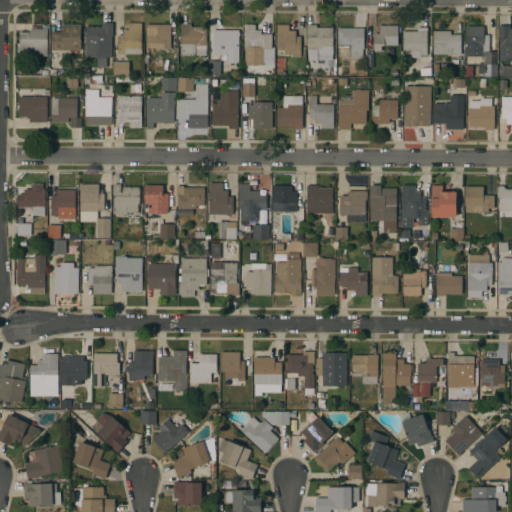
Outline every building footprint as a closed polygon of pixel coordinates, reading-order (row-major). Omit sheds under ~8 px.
[(86,26),(101,26),(102,22),(113,23),(113,36),(112,36),(111,57),(107,57),(106,67),(97,67),(97,57),(85,57),(86,26)] [(81,23),(81,50),(57,50),(57,53),(52,53),(52,50),(51,50),(51,31),(62,31),(62,23),(81,23)] [(141,53),(117,53),(117,34),(122,35),(122,29),(128,29),(128,23),(142,23),(141,53)] [(196,55),(180,55),(181,23),(191,23),(191,26),(207,26),(207,45),(206,45),(206,55),(196,55)] [(171,24),(170,48),(163,48),(147,48),(147,43),(146,43),(146,24),(171,24)] [(272,48),(264,48),(264,65),(245,65),(245,48),(244,48),(244,24),(255,24),(255,30),(261,30),(261,33),(272,33),(272,48)] [(277,24),(289,24),(289,30),(295,30),(295,36),(301,36),(301,56),(291,56),(291,54),(284,54),(284,49),(276,49),(277,24)] [(333,55),(308,55),(308,48),(307,48),(307,24),(317,24),(317,27),(333,27),(333,55)] [(398,25),(398,45),(381,45),(381,51),(374,51),(374,33),(379,33),(379,25),(398,25)] [(465,25),(484,26),(484,34),(489,35),(489,52),(483,52),(483,56),(465,56),(465,25)] [(499,37),(498,37),(498,25),(510,25),(510,28),(511,28),(511,60),(499,60),(499,37)] [(364,28),(364,48),(363,48),(363,57),(337,57),(338,27),(364,28)] [(427,55),(419,55),(419,50),(402,50),(403,31),(417,31),(417,27),(427,27),(427,55)] [(47,55),(33,55),(33,53),(19,53),(20,32),(30,32),(30,28),(47,29),(47,55)] [(239,30),(239,63),(227,63),(227,54),(213,54),(213,30),(239,30)] [(433,30),(451,30),(451,34),(461,34),(461,54),(433,54),(433,30)] [(220,71),(226,71),(226,76),(219,76),(219,75),(208,75),(208,60),(221,60),(220,71)] [(129,61),(129,75),(113,75),(113,61),(129,61)] [(497,76),(484,76),(484,64),(497,64),(497,76)] [(473,65),(472,78),(464,77),(465,65),(473,65)] [(500,65),(511,65),(511,76),(500,76),(500,65)] [(176,78),(176,90),(160,90),(160,77),(176,78)] [(178,77),(193,77),(193,91),(178,91),(178,77)] [(255,96),(242,96),(242,78),(254,77),(255,96)] [(452,79),(463,79),(464,87),(453,87),(452,79)] [(207,128),(189,127),(189,118),(177,118),(177,101),(186,101),(186,98),(195,98),(196,83),(208,83),(207,128)] [(404,86),(430,86),(430,125),(413,125),(413,126),(404,126),(404,86)] [(111,116),(112,116),(112,125),(85,124),(86,92),(85,92),(85,89),(98,90),(98,96),(112,96),(111,116)] [(338,99),(354,100),(354,97),(351,97),(351,89),(368,89),(368,110),(366,110),(366,123),(350,123),(350,129),(338,129),(338,99)] [(238,128),(229,128),(229,125),(212,125),(212,103),(217,103),(217,99),(220,99),(220,95),(226,95),(226,91),(237,91),(237,95),(238,95),(238,128)] [(146,104),(147,104),(147,97),(161,97),(161,92),(175,92),(174,122),(153,122),(153,128),(146,128),(146,104)] [(141,127),(129,127),(129,122),(124,122),(124,123),(117,123),(117,98),(118,98),(118,95),(142,95),(141,127)] [(302,129),(293,129),(293,126),(277,126),(277,107),(283,107),(283,95),(302,95),(302,129)] [(334,128),(321,128),(321,123),(314,123),(314,117),(309,117),(309,95),(317,95),(317,103),(334,104),(334,128)] [(463,129),(445,128),(445,123),(441,123),(441,133),(434,133),(435,123),(433,123),(434,103),(450,103),(450,95),(464,95),(463,129)] [(47,122),(30,121),(30,118),(27,118),(27,116),(19,116),(19,96),(47,96),(47,122)] [(511,124),(506,124),(506,118),(501,118),(501,96),(511,96),(511,124)] [(51,98),(58,98),(58,97),(77,97),(77,116),(82,116),(82,127),(70,127),(70,117),(69,117),(69,122),(51,121),(51,98)] [(494,130),(484,130),(484,127),(468,126),(468,108),(469,108),(469,100),(480,100),(480,98),(492,98),(491,105),(494,105),(494,130)] [(372,123),(372,105),(378,105),(379,99),(397,99),(397,119),(389,119),(389,123),(372,123)] [(272,128),(254,128),(254,129),(248,129),(248,104),(253,104),(253,102),(272,101),(272,128)] [(209,182),(223,182),(223,190),(228,190),(228,196),(233,196),(233,214),(228,214),(228,215),(226,215),(226,214),(209,214),(209,182)] [(45,207),(44,207),(44,214),(32,214),(32,207),(18,207),(18,193),(24,193),(24,189),(31,189),(31,183),(43,183),(43,188),(45,188),(45,207)] [(80,184),(99,184),(99,192),(104,192),(104,210),(98,210),(98,217),(80,217),(80,184)] [(140,186),(140,204),(138,204),(138,212),(127,212),(127,214),(115,214),(115,208),(114,208),(114,195),(113,195),(113,184),(121,184),(121,192),(122,192),(122,186),(140,186)] [(163,184),(163,193),(168,193),(168,210),(167,210),(167,213),(148,213),(148,204),(145,204),(145,184),(163,184)] [(239,184),(250,184),(250,191),(259,191),(259,194),(266,194),(266,209),(264,209),(264,213),(259,213),(259,220),(240,220),(241,208),(239,208),(239,184)] [(307,184),(319,184),(319,187),(333,187),(333,213),(307,213),(307,184)] [(204,205),(196,205),(196,208),(193,208),(193,215),(178,214),(178,194),(177,194),(177,185),(184,185),(184,186),(205,187),(204,205)] [(297,211),(273,211),(273,202),(272,202),(272,185),(292,185),(292,191),(297,191),(297,211)] [(396,220),(370,220),(370,185),(381,185),(381,188),(397,188),(396,220)] [(402,185),(415,185),(415,190),(421,191),(421,196),(426,196),(426,209),(428,209),(428,225),(418,225),(418,219),(413,218),(413,227),(401,227),(402,185)] [(456,217),(431,216),(432,185),(442,185),(442,191),(457,191),(456,217)] [(511,216),(499,216),(499,210),(498,210),(498,198),(497,198),(497,185),(505,185),(505,188),(511,188),(511,216)] [(483,186),(483,195),(494,195),(494,208),(488,208),(488,212),(465,212),(465,206),(465,186),(483,186)] [(75,189),(75,218),(58,218),(58,213),(51,213),(51,195),(56,195),(56,189),(75,189)] [(347,222),(347,215),(340,215),(340,195),(348,195),(348,190),(367,190),(367,199),(365,199),(365,215),(366,215),(366,222),(347,222)] [(97,218),(110,218),(110,238),(97,238),(97,218)] [(219,221),(227,221),(227,228),(236,228),(236,239),(219,239),(219,221)] [(31,223),(31,235),(18,235),(17,223),(31,223)] [(160,223),(174,223),(174,238),(160,237),(160,223)] [(61,224),(61,238),(48,238),(48,224),(61,224)] [(252,225),(269,224),(269,239),(252,239),(252,225)] [(348,239),(336,240),(336,227),(347,227),(348,239)] [(450,228),(463,228),(463,241),(450,241),(450,228)] [(401,230),(410,230),(409,239),(401,239),(401,230)] [(47,253),(48,239),(66,240),(66,254),(47,253)] [(318,242),(318,256),(303,256),(303,242),(318,242)] [(275,274),(276,274),(276,262),(286,262),(286,253),(299,253),(299,259),(300,258),(300,271),(301,271),(301,295),(291,295),(291,292),(275,292),(275,274)] [(45,293),(30,293),(30,288),(27,287),(27,285),(17,285),(17,269),(17,258),(34,258),(34,254),(45,254),(45,293)] [(489,255),(489,262),(492,262),(492,285),(487,285),(486,291),(482,291),(481,297),(467,297),(468,262),(469,262),(469,254),(489,255)] [(121,257),(121,256),(127,256),(127,257),(143,257),(142,291),(121,291),(122,283),(116,283),(117,260),(119,257),(121,257)] [(206,269),(208,269),(208,275),(207,275),(207,284),(198,284),(198,289),(194,289),(194,296),(181,296),(181,294),(179,294),(179,282),(181,282),(181,281),(179,281),(179,275),(181,275),(181,272),(179,272),(179,268),(181,268),(181,258),(184,258),(184,256),(197,256),(197,258),(206,258),(206,269)] [(311,269),(316,269),(316,258),(319,258),(319,257),(322,257),(322,258),(335,258),(334,295),(316,295),(316,286),(311,286),(311,269)] [(498,262),(501,262),(501,258),(511,258),(511,294),(498,294),(498,262)] [(237,262),(237,282),(239,282),(239,295),(226,295),(226,292),(210,292),(211,261),(237,262)] [(78,293),(54,293),(54,266),(61,266),(61,262),(74,263),(74,267),(78,267),(78,293)] [(175,263),(175,286),(176,286),(176,295),(160,295),(160,288),(147,288),(147,263),(175,263)] [(271,295),(251,295),(251,288),(241,288),(241,268),(265,269),(265,263),(271,263),(271,295)] [(359,264),(359,271),(368,272),(367,296),(355,295),(355,290),(347,290),(347,285),(339,285),(339,263),(359,264)] [(372,263),(393,263),(392,275),(398,275),(398,293),(382,293),(382,295),(372,295),(372,263)] [(446,294),(446,295),(436,295),(436,263),(458,263),(458,275),(462,275),(462,294),(446,294)] [(112,294),(93,294),(93,285),(88,285),(88,267),(94,267),(94,265),(112,265),(112,294)] [(420,269),(420,270),(427,270),(426,287),(421,287),(421,296),(402,296),(403,269),(420,269)] [(153,375),(143,375),(143,377),(136,377),(136,380),(128,380),(128,362),(134,362),(134,350),(153,350),(153,375)] [(186,350),(186,374),(178,374),(177,380),(158,380),(159,361),(166,361),(166,356),(173,356),(174,350),(186,350)] [(244,377),(239,377),(239,379),(224,379),(224,371),(221,371),(221,351),(240,351),(240,352),(244,352),(244,377)] [(303,354),(303,351),(314,351),(314,364),(313,364),(313,373),(314,374),(314,395),(304,394),(304,382),(298,382),(298,376),(287,376),(287,373),(286,372),(286,354),(303,354)] [(383,351),(396,351),(396,358),(404,358),(404,363),(411,363),(410,376),(410,385),(395,385),(395,397),(394,397),(394,401),(391,401),(391,403),(382,403),(383,351)] [(346,386),(322,385),(322,375),(316,375),(316,357),(323,357),(323,352),(347,352),(346,386)] [(449,392),(449,387),(447,387),(447,352),(454,352),(454,355),(474,355),(474,363),(474,387),(461,387),(461,392),(449,392)] [(117,353),(117,362),(119,362),(119,374),(105,374),(105,387),(94,387),(94,353),(117,353)] [(30,395),(30,364),(37,364),(37,360),(43,360),(43,354),(58,354),(58,395),(30,395)] [(190,382),(190,363),(199,363),(199,354),(217,354),(217,374),(211,374),(211,383),(190,382)] [(352,376),(352,354),(378,355),(378,376),(352,376)] [(68,379),(68,373),(62,373),(62,362),(62,355),(84,355),(84,360),(87,360),(87,379),(68,379)] [(426,363),(426,356),(430,356),(430,358),(443,358),(443,365),(436,365),(436,387),(430,387),(430,396),(422,396),(422,402),(416,402),(416,396),(413,396),(413,380),(417,380),(417,363),(426,363)] [(254,357),(275,357),(275,361),(282,361),(282,392),(262,392),(262,396),(256,396),(256,393),(254,392),(254,357)] [(25,363),(21,380),(25,380),(21,402),(13,400),(13,402),(0,399),(0,364),(5,365),(6,359),(25,363)] [(480,359),(499,359),(499,364),(505,364),(505,384),(498,384),(480,384),(480,359)] [(122,406),(108,406),(109,393),(123,393),(122,406)] [(156,424),(141,424),(141,411),(156,411),(156,424)] [(289,424),(272,424),(262,416),(262,411),(289,411),(289,418),(289,424)] [(436,411),(450,411),(450,424),(436,424),(436,411)] [(459,455),(445,440),(454,431),(451,429),(466,415),(471,411),(480,422),(476,426),(482,433),(459,455)] [(125,438),(127,440),(117,452),(111,447),(112,445),(97,433),(98,432),(91,426),(96,420),(102,413),(104,413),(104,412),(111,415),(112,416),(113,415),(130,432),(125,438)] [(418,446),(417,442),(409,445),(407,439),(406,435),(407,435),(400,415),(409,412),(410,418),(424,413),(431,436),(432,436),(434,441),(418,446)] [(20,442),(19,445),(12,441),(10,445),(0,439),(0,431),(9,413),(42,430),(26,445),(20,442)] [(303,440),(306,437),(301,431),(318,415),(333,432),(323,442),(324,443),(314,452),(303,440)] [(177,428),(182,424),(189,431),(166,452),(165,451),(164,452),(153,440),(153,439),(152,438),(161,430),(158,427),(168,418),(177,428)] [(262,450),(263,450),(242,431),(249,423),(254,428),(263,418),(273,427),(270,430),(279,438),(265,453),(262,450)] [(375,442),(367,439),(371,430),(388,436),(385,444),(398,450),(394,459),(405,464),(399,479),(386,473),(387,469),(367,461),(375,442)] [(482,475),(479,478),(476,475),(475,476),(470,471),(472,470),(469,467),(476,459),(468,451),(486,435),(498,448),(496,450),(502,457),(482,475)] [(210,462),(210,461),(197,466),(190,468),(191,472),(182,475),(182,476),(178,477),(172,462),(173,462),(173,460),(183,456),(185,455),(182,447),(214,436),(216,460),(210,462)] [(313,457),(317,454),(337,436),(343,442),(345,441),(355,452),(342,464),(340,467),(336,463),(327,472),(313,457)] [(247,460),(258,464),(252,478),(238,473),(240,469),(233,466),(220,461),(224,452),(218,450),(222,439),(228,441),(229,440),(251,449),(247,460)] [(100,459),(111,464),(105,479),(100,477),(100,476),(91,473),(93,469),(73,461),(81,440),(103,449),(100,459)] [(28,478),(25,463),(36,461),(33,450),(58,444),(64,470),(28,478)] [(348,478),(348,464),(362,464),(362,479),(348,478)] [(174,481),(188,481),(188,482),(202,482),(202,504),(190,504),(182,504),(182,505),(178,505),(178,497),(173,496),(174,481)] [(29,498),(24,499),(24,483),(28,483),(56,482),(57,492),(52,492),(53,505),(29,506),(29,498)] [(404,498),(400,498),(400,505),(377,505),(377,506),(368,506),(368,494),(376,495),(377,482),(396,482),(404,482),(404,498)] [(496,486),(496,485),(502,485),(502,491),(505,491),(505,495),(506,496),(507,500),(505,501),(505,505),(496,505),(496,511),(463,511),(463,498),(471,498),(471,486),(496,486)] [(114,511),(82,511),(82,506),(78,506),(78,504),(75,504),(75,500),(74,500),(74,488),(82,488),(82,486),(103,486),(103,494),(106,494),(106,498),(115,498),(114,511)] [(327,497),(327,487),(351,486),(351,487),(359,486),(359,501),(351,501),(351,509),(330,509),(330,511),(315,511),(315,497),(327,497)] [(224,490),(233,490),(233,489),(257,489),(257,497),(261,497),(261,511),(233,511),(233,503),(224,503),(224,490)]
